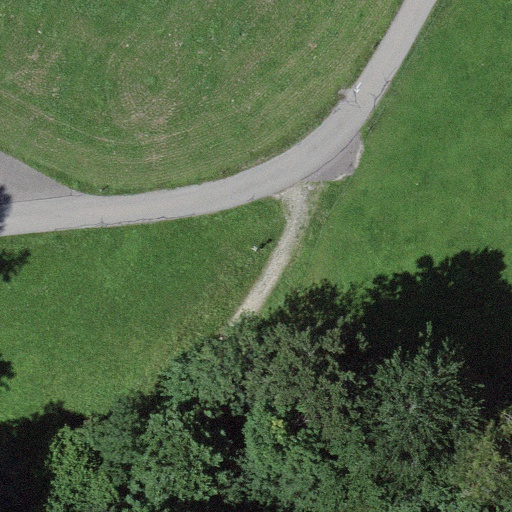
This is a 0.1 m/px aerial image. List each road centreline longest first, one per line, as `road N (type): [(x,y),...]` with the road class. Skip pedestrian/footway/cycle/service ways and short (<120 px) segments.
road 1 (residential): [(420,0),(356,113),(309,157),(257,184),(172,207),(0,224)]
road 2 (track): [(309,157),(313,186),(125,496),(105,511)]
